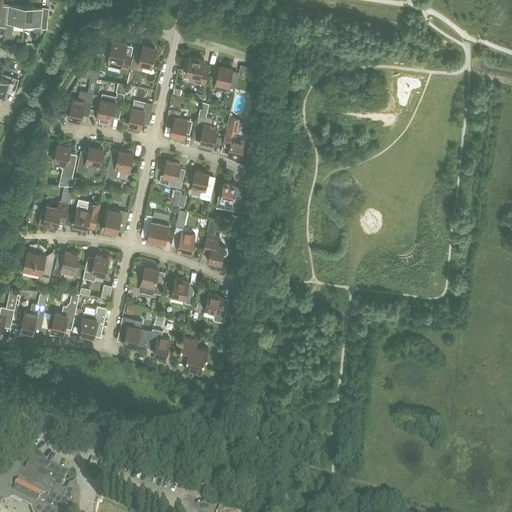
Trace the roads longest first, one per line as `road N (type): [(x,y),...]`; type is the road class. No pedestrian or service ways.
road 1 (unclassified): [(322,511),(0,402)]
road 2 (residential): [(129,245),(9,234)]
